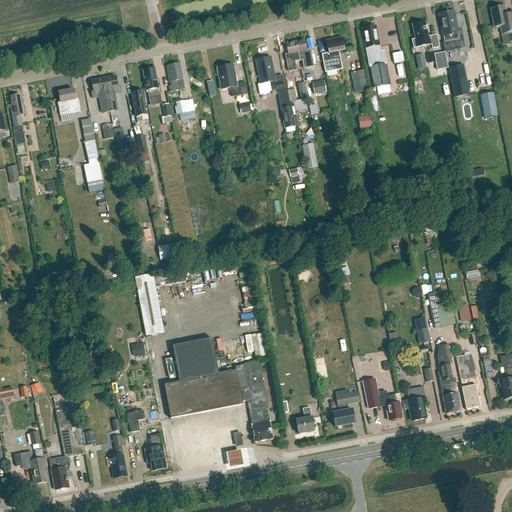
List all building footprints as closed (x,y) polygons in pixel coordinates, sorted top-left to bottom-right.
[(511,42),(511,15),(506,16),(504,8),(491,10),(494,29),(500,27),(502,35),(507,34),(509,43),(511,42)] [(451,16),(451,13),(439,15),(445,44),(459,41),(454,15),(451,16)] [(428,38),(425,23),(412,26),(415,40),(412,41),(413,49),(431,46),(432,50),(439,49),(437,36),(428,38)] [(381,60),(379,47),(376,27),(362,30),(366,49),(369,68),(370,68),(374,89),(390,86),(386,65),(385,59),(381,60)] [(326,42),(328,54),(322,56),(325,74),(342,70),(340,56),(345,54),(342,39),(326,42)] [(295,43),(299,62),(302,61),(304,70),(314,68),(310,51),(307,52),(305,41),(295,43)] [(295,62),(299,62),(295,43),(286,44),(288,55),(285,56),(288,73),(296,71),(295,62)] [(402,53),(392,55),(394,64),(404,63),(402,53)] [(275,78),(271,58),(256,61),(260,85),(270,84),(271,92),(285,89),(282,76),(275,78)] [(424,60),(416,61),(418,70),(425,68),(424,60)] [(170,93),(172,93),(184,90),(179,65),(167,67),(170,83),(171,86),(169,87),(170,93)] [(237,85),(233,66),(217,69),(221,91),(230,89),(232,98),(247,95),(245,84),(237,85)] [(469,95),(463,66),(449,69),(454,98),(469,95)] [(156,85),(156,80),(157,80),(155,69),(143,71),(146,88),(147,88),(149,99),(162,96),(160,85),(156,85)] [(354,93),(356,93),(367,91),(363,71),(350,73),(354,93)] [(104,79),(110,113),(118,111),(114,95),(121,93),(120,87),(118,88),(116,77),(104,79)] [(102,114),(110,113),(104,79),(91,81),(93,92),(91,93),(92,99),(99,98),(102,114)] [(314,96),(326,93),(323,81),(311,84),(314,96)] [(300,98),(306,97),(304,83),(297,85),(300,98)] [(75,101),(73,90),(58,93),(60,104),(58,104),(60,116),(80,112),(77,100),(75,101)] [(293,103),(297,102),(294,90),(288,92),(290,103),(293,103)] [(137,123),(143,122),(142,117),(148,116),(143,92),(132,94),(137,123)] [(21,106),(20,96),(11,97),(12,105),(10,105),(12,119),(14,128),(13,128),(14,133),(13,133),(15,146),(25,144),(21,117),(25,116),(23,106),(21,106)] [(195,112),(192,100),(177,104),(179,115),(195,112)] [(297,102),(293,103),(295,113),(306,110),(304,100),(297,102)] [(483,102),(486,119),(497,117),(494,100),(483,102)] [(241,115),(250,113),(249,102),(239,104),(241,115)] [(163,125),(172,123),(171,117),(168,105),(162,106),(164,118),(162,118),(163,125)] [(284,129),(295,127),(291,107),(280,109),(284,129)] [(358,117),(360,128),(374,126),(373,115),(358,117)] [(86,184),(103,181),(98,160),(99,160),(89,118),(81,120),(87,143),(84,144),(89,165),(83,166),(86,184)] [(104,139),(114,137),(111,124),(101,126),(104,139)] [(115,136),(118,151),(125,149),(122,135),(115,136)] [(160,144),(166,143),(164,135),(158,136),(160,144)] [(138,152),(147,151),(144,136),(135,137),(138,152)] [(306,170),(317,168),(312,144),(302,146),(306,170)] [(105,150),(98,152),(99,158),(106,157),(105,150)] [(49,162),(40,163),(42,171),(50,169),(49,162)] [(18,178),(16,168),(8,169),(10,180),(18,178)] [(297,169),(289,171),(290,178),(298,176),(297,169)] [(103,181),(86,184),(89,193),(105,190),(103,181)] [(149,230),(137,233),(140,244),(152,241),(149,230)] [(426,235),(427,244),(435,243),(433,234),(426,235)] [(176,245),(158,248),(160,261),(178,258),(176,245)] [(185,282),(183,271),(153,276),(153,275),(134,278),(145,336),(163,333),(155,288),(185,282)] [(349,276),(338,278),(340,286),(350,284),(349,276)] [(440,328),(436,306),(435,305),(429,306),(434,329),(440,328)] [(441,305),(436,306),(440,328),(448,326),(445,310),(443,311),(441,305)] [(467,305),(457,307),(459,317),(469,315),(467,305)] [(425,319),(413,322),(417,344),(430,342),(425,319)] [(245,336),(248,352),(254,351),(256,358),(266,356),(261,332),(245,336)] [(171,420),(243,406),(242,403),(236,371),(236,372),(219,375),(212,339),(172,347),(179,382),(164,385),(171,420)] [(143,344),(135,345),(137,356),(145,355),(143,344)] [(445,366),(454,414),(462,412),(458,394),(455,394),(453,379),(450,365),(452,364),(448,345),(441,346),(441,349),(442,349),(445,366)] [(446,415),(454,414),(445,366),(442,349),(441,349),(438,350),(437,359),(439,367),(441,378),(439,378),(446,415)] [(511,368),(511,364),(511,363),(511,354),(500,357),(502,366),(504,366),(506,381),(500,382),(500,384),(499,386),(500,388),(501,389),(503,401),(511,399),(511,368)] [(477,386),(472,362),(469,356),(455,358),(462,389),(461,389),(465,411),(480,408),(477,396),(480,395),(478,386),(477,386)] [(485,373),(491,372),(489,359),(482,361),(485,373)] [(262,410),(262,411),(268,410),(259,363),(235,367),(236,372),(236,371),(242,403),(247,402),(249,413),(262,410)] [(426,384),(434,382),(431,369),(424,370),(426,384)] [(378,394),(375,380),(363,382),(368,410),(381,408),(381,407),(386,406),(389,422),(402,420),(399,404),(397,404),(395,396),(386,397),(386,393),(378,394)] [(33,396),(43,392),(39,383),(30,387),(33,396)] [(26,387),(20,388),(22,398),(28,396),(26,387)] [(0,401),(13,399),(11,388),(0,390),(0,401)] [(425,411),(423,399),(425,398),(423,388),(406,391),(408,401),(401,403),(403,410),(405,411),(409,410),(409,414),(411,414),(412,422),(425,420),(424,411),(425,411)] [(347,411),(347,406),(359,404),(357,393),(336,397),(339,413),(332,414),(335,428),(355,424),(353,410),(347,411)] [(289,413),(286,401),(280,403),(282,414),(289,413)] [(68,458),(85,455),(81,431),(80,427),(73,428),(72,426),(68,422),(66,422),(62,406),(55,407),(58,425),(62,448),(64,458),(50,460),(56,490),(68,488),(65,469),(70,468),(68,458)] [(311,418),(309,409),(303,410),(305,419),(296,421),(298,435),(314,432),(312,418),(311,418)] [(270,423),(264,424),(262,411),(262,410),(249,413),(252,427),(249,428),(251,436),(253,435),(255,443),(273,440),(270,423)] [(130,433),(139,431),(137,421),(144,420),(143,411),(126,414),(130,433)] [(114,433),(120,431),(118,420),(111,422),(114,433)] [(87,446),(96,445),(93,432),(85,433),(87,446)] [(31,447),(40,445),(38,433),(29,434),(31,447)] [(167,470),(160,436),(150,438),(151,444),(147,445),(148,450),(144,451),(147,465),(150,464),(152,473),(167,470)] [(126,478),(125,472),(126,472),(121,448),(124,447),(121,437),(113,438),(116,455),(109,457),(113,474),(114,474),(115,480),(126,478)] [(42,449),(35,450),(36,459),(43,457),(42,449)] [(14,456),(16,468),(30,465),(34,486),(49,483),(44,459),(33,461),(32,452),(14,456)]
